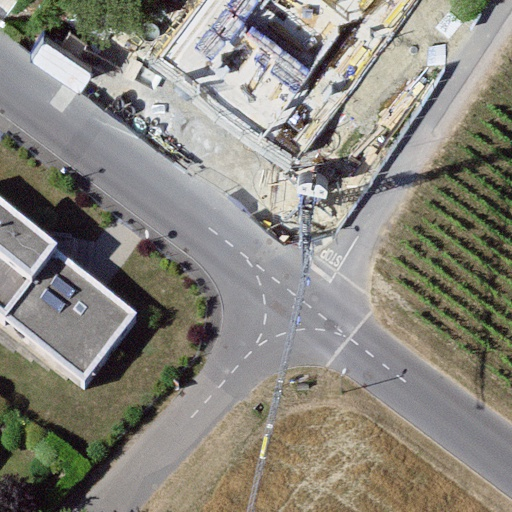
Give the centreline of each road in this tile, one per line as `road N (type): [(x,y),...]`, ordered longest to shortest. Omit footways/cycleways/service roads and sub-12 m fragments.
road 1 (unclassified): [(307,304),(0,71)]
road 2 (residential): [(511,6),(307,304)]
road 3 (residential): [(307,304),(104,511)]
road 4 (unclassified): [(511,459),(307,304)]
